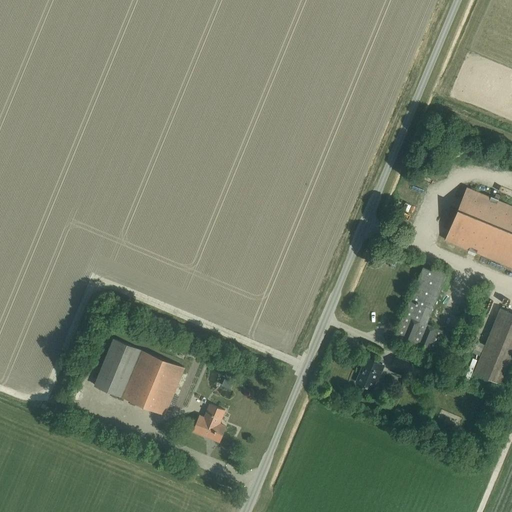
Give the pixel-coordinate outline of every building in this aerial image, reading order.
[(458,209),(445,239),(511,267),(511,206),(467,188),(458,209)] [(433,356),(443,331),(427,324),(448,273),(433,267),(432,271),(423,267),(393,339),(433,356)] [(502,384),(511,360),(511,312),(500,308),(474,372),(502,384)] [(94,385),(121,396),(140,349),(113,339),(94,385)] [(184,368),(140,349),(121,396),(165,414),(184,368)] [(395,356),(390,368),(407,375),(412,363),(395,356)] [(378,380),(384,365),(364,357),(361,366),(362,367),(356,382),(372,389),(376,379),(378,380)] [(219,442),(226,426),(219,424),(225,410),(210,404),(204,418),(199,415),(193,431),(219,442)] [(454,421),(445,417),(443,423),(451,426),(454,421)]
